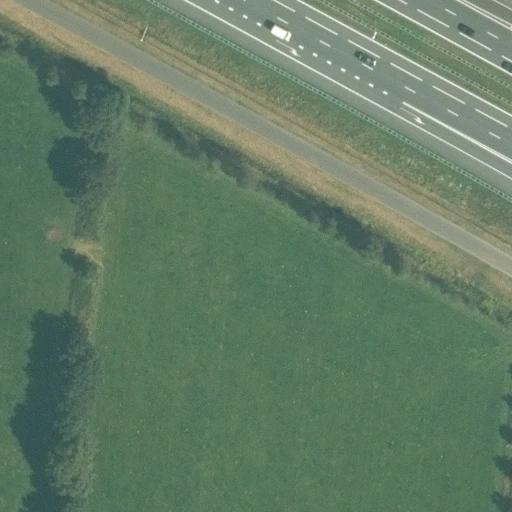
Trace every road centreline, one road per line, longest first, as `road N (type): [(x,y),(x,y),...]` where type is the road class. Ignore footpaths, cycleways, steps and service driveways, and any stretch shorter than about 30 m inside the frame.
road 1 (unclassified): [(511,269),(18,0)]
road 2 (motorway): [(257,0),(409,81)]
road 3 (motorway): [(409,81),(511,155)]
